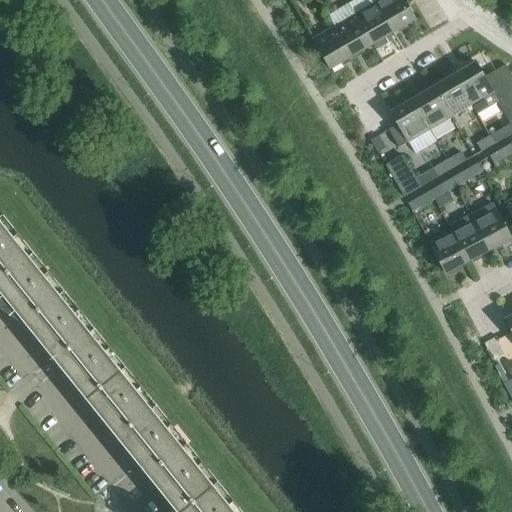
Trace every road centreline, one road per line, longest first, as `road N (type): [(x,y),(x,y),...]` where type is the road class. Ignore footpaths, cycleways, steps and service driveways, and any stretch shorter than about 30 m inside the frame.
road 1 (secondary): [(89,0),(229,198),(338,370),(414,511)]
road 2 (secondary): [(430,511),(348,361),(105,0)]
road 3 (residential): [(353,84),(476,13)]
